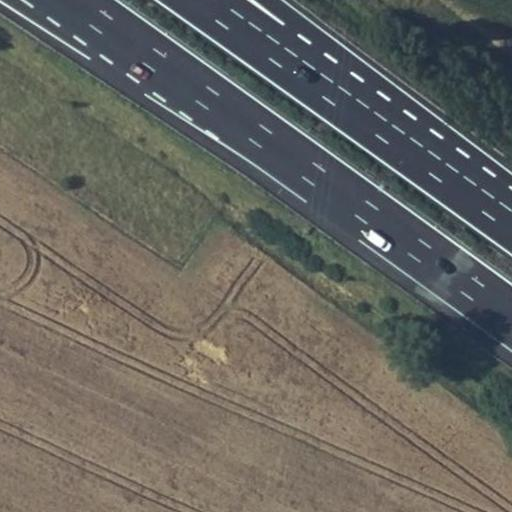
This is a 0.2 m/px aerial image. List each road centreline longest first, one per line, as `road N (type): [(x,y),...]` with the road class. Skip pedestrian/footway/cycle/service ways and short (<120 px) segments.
road 1 (motorway): [(70,0),(511,312)]
road 2 (motorway): [(511,219),(325,86)]
road 3 (motorway): [(325,86),(199,0)]
